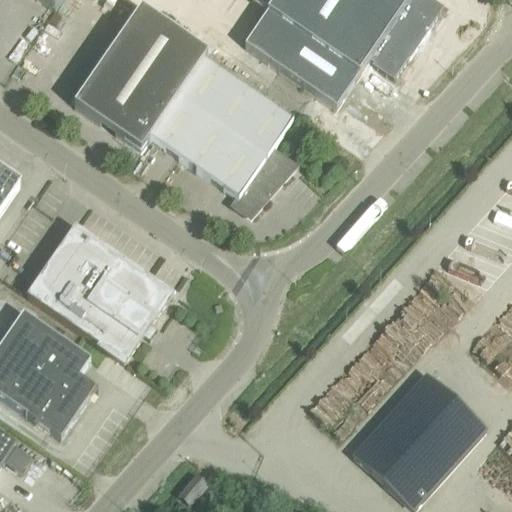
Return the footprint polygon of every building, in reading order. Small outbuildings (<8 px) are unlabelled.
[(32,0),(54,15),(64,0),(32,0)] [(281,0),(246,53),(278,75),(336,114),(370,65),(373,67),(372,69),(393,84),(408,62),(409,63),(429,33),(428,32),(443,11),(427,0),(281,0)] [(141,157),(150,144),(204,65),(207,60),(141,14),(74,111),(141,157)] [(204,65),(150,144),(237,205),(233,211),(250,223),(270,200),(267,198),(275,188),(278,191),(294,173),(295,173),(296,172),(272,156),(293,126),(204,65)] [(0,217),(21,187),(0,172),(0,217)] [(169,302),(73,235),(27,302),(123,368),(143,340),(142,340),(149,329),(150,330),(169,302)] [(23,319),(0,352),(0,402),(60,444),(90,401),(86,398),(91,392),(98,397),(99,395),(79,382),(91,365),(23,319)] [(420,386),(352,461),(409,511),(416,511),(481,441),(486,435),(425,380),(420,386)] [(0,440),(0,473),(15,451),(0,440)] [(191,478),(173,501),(187,511),(205,489),(191,478)]
